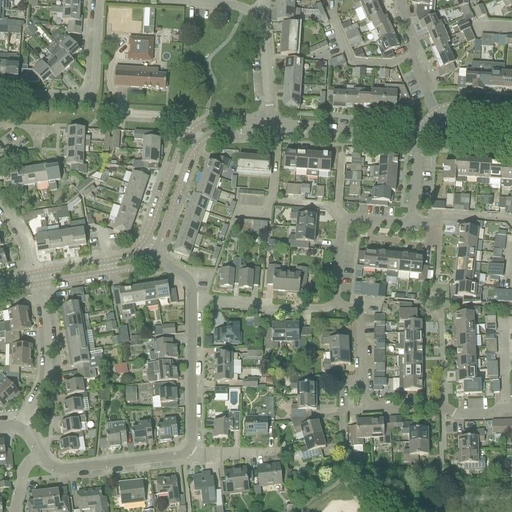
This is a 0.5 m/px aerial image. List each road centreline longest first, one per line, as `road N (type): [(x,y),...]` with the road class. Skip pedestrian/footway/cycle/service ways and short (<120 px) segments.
road 1 (residential): [(40,454),(63,469),(188,450),(192,302)]
road 2 (residential): [(98,0),(86,97),(0,96)]
road 3 (residential): [(22,425),(47,365),(40,278)]
road 4 (residential): [(511,408),(363,409)]
road 5 (residential): [(192,302),(265,310),(333,303)]
road 6 (residential): [(410,56),(350,63),(324,0)]
road 7 (residential): [(363,409),(363,321),(333,303)]
